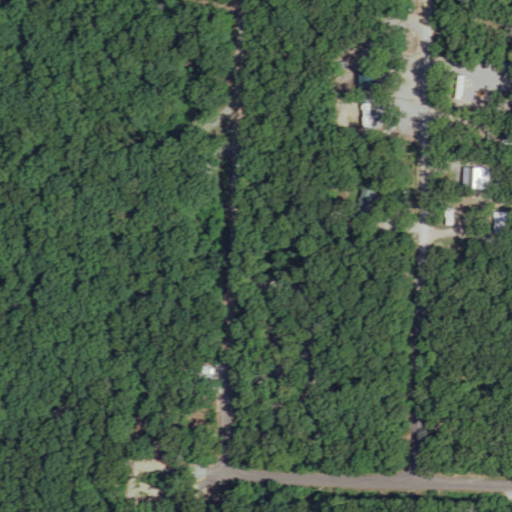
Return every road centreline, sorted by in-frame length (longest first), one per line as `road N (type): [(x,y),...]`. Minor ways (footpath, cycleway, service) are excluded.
road 1 (residential): [(412,471),(433,0)]
road 2 (residential): [(231,463),(242,0)]
road 3 (residential): [(511,474),(231,463)]
